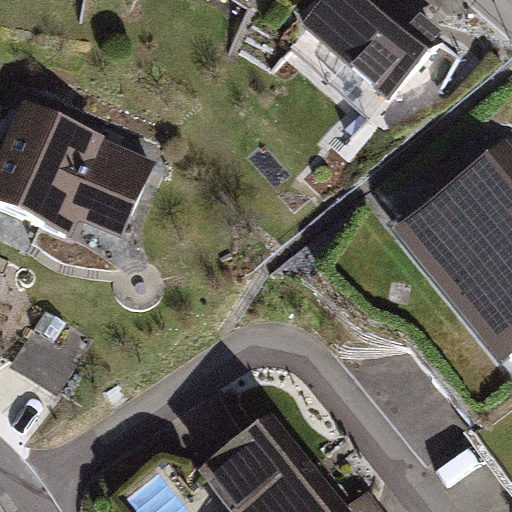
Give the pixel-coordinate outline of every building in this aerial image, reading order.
[(431,40),(381,0),(317,0),(294,28),(382,100),(431,40)] [(151,166),(18,103),(0,140),(0,211),(55,237),(67,211),(118,235),(151,166)] [(511,152),(509,149),(396,240),(504,372),(511,365),(511,152)] [(2,367),(51,397),(85,341),(36,312),(2,367)] [(359,511),(347,511),(276,422),(201,482),(224,511),(380,511),(372,502),(359,511)]
